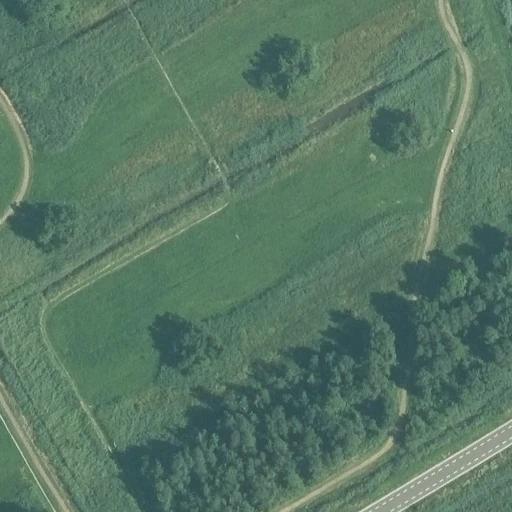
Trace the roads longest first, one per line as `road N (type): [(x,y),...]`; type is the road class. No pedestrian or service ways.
road 1 (unknown): [(441,0),(470,90),(441,162),(395,437),(284,511)]
road 2 (unclassified): [(379,511),(511,433)]
road 3 (unknown): [(0,225),(19,201),(27,148),(0,99)]
road 4 (unknown): [(63,511),(0,397)]
